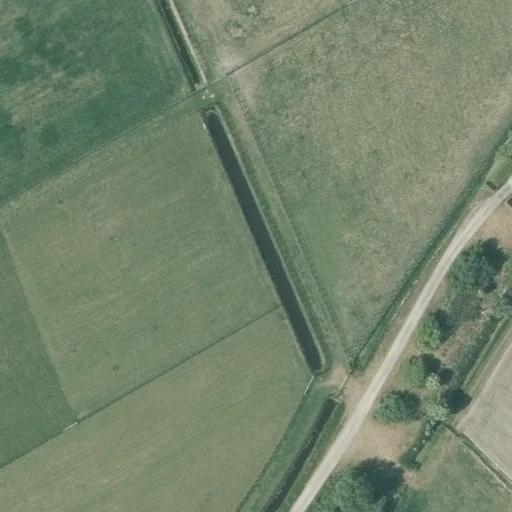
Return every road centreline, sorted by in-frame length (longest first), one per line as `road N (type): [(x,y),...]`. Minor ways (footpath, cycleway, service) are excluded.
road 1 (track): [(138,0),(292,372),(313,387),(339,382)]
road 2 (track): [(511,177),(466,224),(337,457),(296,511)]
road 3 (track): [(0,212),(217,84),(181,0)]
road 4 (track): [(217,84),(339,382)]
